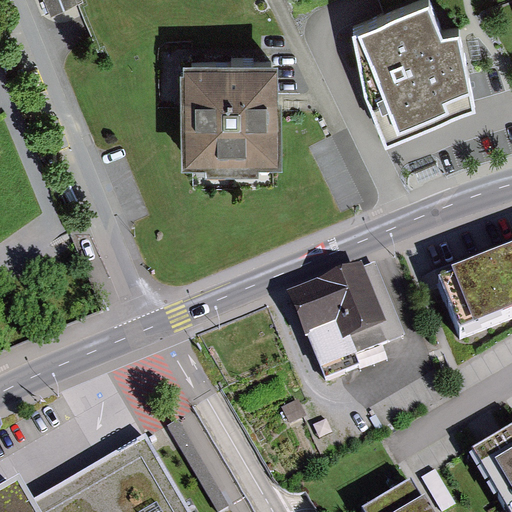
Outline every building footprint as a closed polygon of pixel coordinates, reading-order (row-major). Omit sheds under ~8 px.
[(46,0),(49,11),(81,4),(80,0),(46,0)] [(428,0),(408,0),(354,21),(363,84),(385,133),(476,99),(460,24),(441,28),(428,0)] [(277,54),(184,56),(186,157),(279,155),(277,54)] [(511,256),(441,284),(461,342),(511,321),(511,256)] [(375,267),(294,295),(325,385),(406,357),(375,267)] [(0,506),(0,511),(200,511),(146,421),(0,506)] [(511,511),(511,442),(482,460),(511,511)] [(442,511),(427,487),(385,511),(442,511)]
